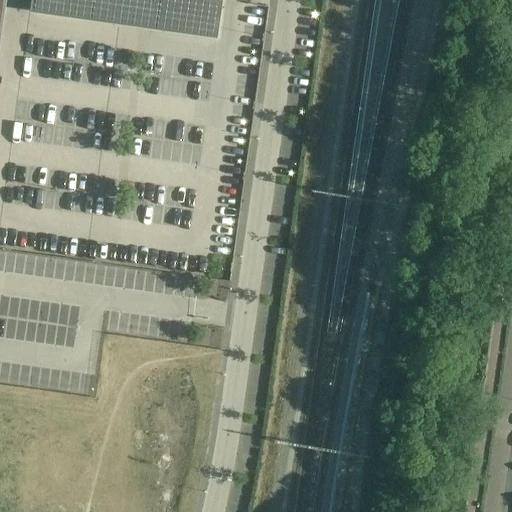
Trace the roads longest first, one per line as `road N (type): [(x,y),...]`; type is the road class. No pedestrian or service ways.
road 1 (unclassified): [(288,0),(212,511)]
road 2 (residential): [(489,511),(511,365)]
